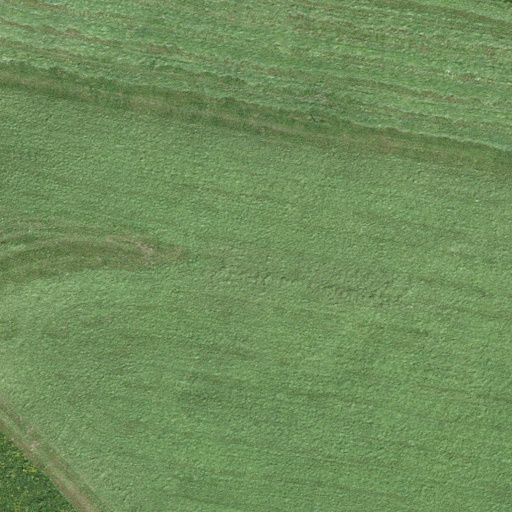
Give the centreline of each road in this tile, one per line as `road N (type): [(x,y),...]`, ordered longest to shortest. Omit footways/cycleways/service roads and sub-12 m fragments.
road 1 (motorway): [(0,340),(293,291),(511,238)]
road 2 (motorway): [(434,0),(0,85)]
